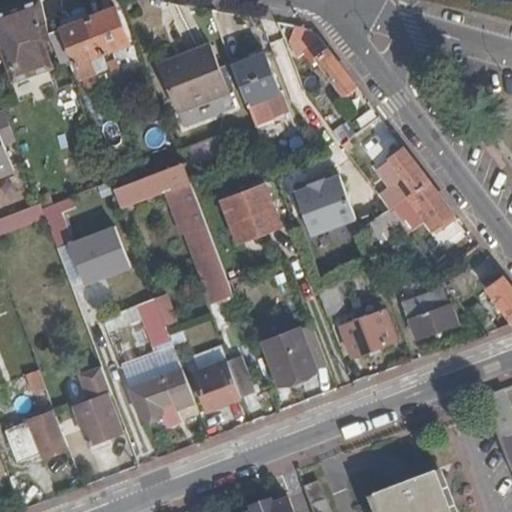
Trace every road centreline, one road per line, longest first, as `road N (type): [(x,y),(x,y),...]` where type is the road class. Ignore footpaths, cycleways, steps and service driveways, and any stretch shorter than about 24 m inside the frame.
road 1 (residential): [(131,506),(511,362)]
road 2 (tertiary): [(390,94),(511,250)]
road 3 (tertiary): [(309,0),(390,94)]
